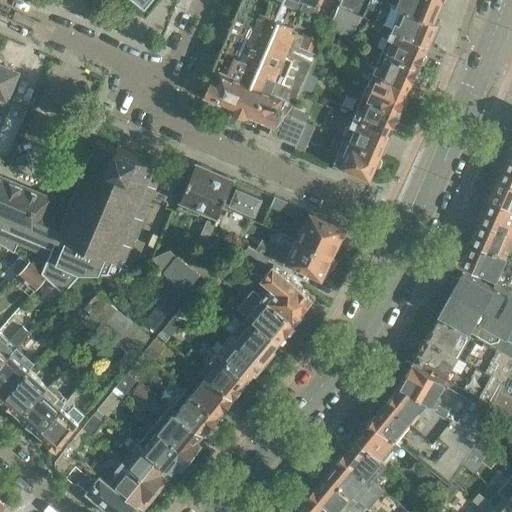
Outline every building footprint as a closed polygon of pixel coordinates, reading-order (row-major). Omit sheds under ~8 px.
[(210,78),(203,94),(231,106),(230,108),(246,115),(248,113),(272,123),(268,133),(281,139),(291,115),(294,107),(293,106),(295,103),(316,52),(322,40),(304,33),(287,25),(294,8),(275,0),(241,0),(212,67),(220,71),(216,80),(210,78)] [(300,0),(298,7),(312,13),(317,0),(300,0)] [(396,4),(386,0),(340,0),(339,4),(362,14),(388,25),(391,27),(428,43),(432,35),(436,34),(438,29),(436,25),(437,22),(434,20),(434,19),(396,4)] [(397,0),(396,4),(434,19),(442,0),(397,0)] [(362,14),(339,4),(330,26),(353,36),(362,14)] [(383,23),(367,17),(364,25),(380,32),(383,23)] [(391,27),(382,48),(419,64),(423,63),(425,57),(424,54),(428,43),(391,27)] [(355,56),(353,62),(378,73),(409,86),(413,78),(417,77),(419,72),(417,68),(419,64),(382,48),(375,64),(355,56)] [(368,79),(362,93),(399,109),(400,107),(404,106),(406,101),(404,97),(409,86),(378,73),(353,62),(349,71),(368,79)] [(0,96),(6,99),(18,71),(0,63),(0,96)] [(362,93),(353,116),(389,131),(393,122),(397,121),(400,116),(398,112),(399,109),(362,93)] [(294,107),(291,115),(305,121),(308,113),(303,111),(304,108),(296,104),(294,107)] [(291,115),(281,139),(296,145),(305,121),(291,115)] [(345,128),(343,133),(343,138),(380,153),(381,151),(385,150),(387,145),(385,141),(389,132),(389,131),(353,116),(349,125),(345,128)] [(0,245),(10,252),(15,243),(47,257),(41,270),(48,276),(59,288),(73,274),(91,274),(104,273),(116,272),(120,260),(120,258),(123,259),(124,256),(123,256),(128,247),(129,245),(129,244),(134,232),(135,232),(136,230),(135,229),(141,216),(142,217),(143,214),(142,214),(148,201),(149,201),(150,199),(149,198),(154,186),(155,186),(156,184),(155,183),(160,172),(161,173),(162,170),(153,166),(154,163),(135,155),(137,151),(117,142),(115,146),(96,138),(95,141),(86,137),(85,139),(86,139),(81,151),(80,151),(79,154),(80,154),(74,167),(73,167),(72,169),(73,169),(68,182),(67,182),(66,184),(67,185),(61,198),(60,198),(59,200),(60,200),(56,209),(47,205),(50,196),(0,174),(0,245)] [(379,156),(380,153),(343,138),(333,162),(338,164),(339,164),(369,177),(374,166),(378,165),(380,159),(379,156)] [(502,167),(499,174),(511,180),(511,154),(508,153),(508,154),(508,155),(506,154),(501,165),(503,166),(502,167)] [(183,201),(183,202),(218,217),(218,216),(220,211),(219,211),(233,178),(195,161),(178,199),(183,201)] [(492,188),(489,196),(511,206),(511,180),(499,174),(498,175),(499,176),(493,189),(492,188)] [(229,204),(232,206),(250,214),(250,213),(254,215),(261,199),(236,188),(229,204)] [(274,195),(272,200),(268,207),(290,216),(295,204),(274,195)] [(481,217),(480,218),(511,232),(511,206),(489,196),(489,197),(489,198),(487,197),(482,208),(484,209),(484,210),(483,210),(483,211),(484,212),(484,211),(487,212),(486,215),(481,217)] [(309,210),(296,237),(332,255),(334,253),(339,252),(342,245),(339,241),(346,226),(309,210)] [(227,214),(220,228),(240,237),(246,223),(227,214)] [(474,231),(470,239),(507,255),(506,256),(511,258),(511,232),(480,218),(479,220),(477,219),(473,230),(475,230),(475,232),(474,231)] [(212,223),(205,220),(200,230),(208,233),(212,223)] [(286,258),(284,261),(292,265),(293,264),(321,278),(325,269),(331,269),(334,262),(331,257),(332,255),(296,237),(290,249),(286,258)] [(464,253),(461,261),(480,270),(497,277),(508,282),(509,290),(511,291),(511,258),(506,256),(507,255),(470,239),(470,240),(471,240),(470,241),(468,240),(463,251),(465,252),(465,253),(464,253)] [(271,244),(265,253),(280,264),(287,255),(271,244)] [(259,270),(267,257),(247,245),(239,258),(259,270)] [(174,286),(143,323),(143,324),(153,332),(200,275),(169,249),(152,257),(174,286)] [(27,260),(16,271),(32,287),(43,275),(27,260)] [(266,271),(260,278),(274,290),(266,300),(293,320),(297,320),(302,315),(301,315),(300,311),(302,309),(301,308),(308,299),(307,299),(306,294),(307,293),(298,286),(300,285),(273,262),(266,271)] [(451,288),(450,289),(511,324),(511,297),(472,274),(462,268),(457,278),(452,279),(450,284),(451,288)] [(253,288),(237,306),(241,309),(245,313),(246,314),(251,319),(277,339),(283,332),(288,331),(292,327),(291,322),(293,320),(266,300),(253,288)] [(103,319),(114,306),(94,289),(83,302),(103,319)] [(444,302),(438,312),(448,317),(470,330),(511,352),(511,324),(450,289),(449,292),(445,292),(442,298),(444,302)] [(187,297),(177,310),(185,316),(195,303),(187,297)] [(229,300),(223,307),(228,312),(230,310),(236,315),(241,309),(237,306),(229,300)] [(122,334),(133,322),(114,306),(103,319),(122,334)] [(228,312),(220,321),(231,332),(236,337),(265,361),(271,353),(270,348),(277,339),(251,319),(246,314),(245,313),(241,309),(236,315),(230,310),(228,312)] [(177,310),(172,316),(180,322),(183,325),(188,318),(185,316),(177,310)] [(426,336),(426,337),(503,381),(507,374),(511,364),(511,355),(499,349),(446,321),(437,315),(433,323),(434,323),(432,326),(429,324),(425,332),(428,334),(426,337),(426,336)] [(172,316),(156,335),(164,341),(180,322),(172,316)] [(117,340),(130,357),(149,335),(133,322),(122,334),(117,340)] [(0,333),(0,363),(16,346),(28,332),(22,327),(9,341),(0,333)] [(217,340),(210,348),(215,351),(220,356),(246,377),(253,369),(258,368),(265,361),(236,337),(231,332),(221,344),(217,340)] [(418,350),(414,358),(423,363),(429,367),(494,403),(495,402),(503,381),(426,337),(424,339),(421,340),(419,344),(420,348),(419,351),(418,350)] [(153,340),(141,354),(152,362),(164,349),(153,340)] [(42,343),(33,354),(37,357),(46,347),(42,343)] [(16,346),(0,363),(0,397),(0,398),(27,367),(33,361),(16,346)] [(215,351),(200,370),(231,396),(232,395),(237,394),(241,390),(240,384),(246,377),(220,356),(215,351)] [(135,361),(127,371),(136,379),(145,369),(135,361)] [(405,374),(400,384),(445,409),(482,431),(496,404),(445,380),(413,362),(411,364),(409,363),(403,373),(405,374)] [(27,367),(0,398),(3,400),(3,404),(8,409),(12,409),(19,415),(47,384),(27,367)] [(127,371),(111,390),(121,398),(122,398),(137,379),(136,379),(127,371)] [(201,371),(185,389),(186,389),(216,414),(222,407),(227,406),(231,401),(231,396),(204,374),(201,371)] [(503,381),(499,391),(511,398),(511,377),(507,374),(503,381)] [(47,384),(19,415),(22,417),(22,421),(27,426),(30,425),(37,431),(66,397),(49,382),(47,384)] [(150,392),(138,382),(132,390),(144,400),(150,392)] [(376,412),(369,419),(394,440),(406,450),(448,485),(450,481),(477,444),(477,443),(482,431),(400,384),(399,385),(395,390),(390,391),(386,396),(386,400),(384,403),(380,403),(377,407),(377,411),(376,412)] [(186,389),(171,406),(174,409),(202,432),(207,425),(212,424),(216,420),(216,414),(186,389)] [(66,397),(37,431),(45,439),(46,443),(51,448),(54,447),(56,449),(66,438),(78,423),(84,414),(73,404),(73,390),(66,397)] [(111,390),(97,409),(106,417),(121,398),(111,390)] [(495,402),(511,415),(511,398),(499,391),(495,402)] [(164,413),(154,425),(158,428),(189,453),(199,441),(196,439),(202,432),(174,409),(171,406),(170,406),(164,413)] [(97,409),(81,428),(91,435),(106,417),(97,409)] [(355,438),(385,463),(400,445),(394,440),(369,419),(364,425),(365,426),(364,427),(360,427),(357,431),(357,435),(355,438)] [(504,431),(491,421),(487,427),(479,445),(488,452),(504,431)] [(143,438),(139,443),(143,446),(168,468),(171,470),(176,464),(179,466),(189,453),(158,428),(154,425),(143,438)] [(81,428),(66,446),(73,452),(88,433),(81,428)] [(340,455),(365,476),(371,480),(385,463),(355,438),(351,439),(347,443),(348,447),(347,448),(346,447),(340,455)] [(131,453),(123,463),(153,486),(168,468),(143,446),(139,443),(134,439),(126,448),(132,452),(131,453)] [(477,444),(463,463),(474,472),(488,452),(479,445),(477,443),(477,444)] [(55,460),(55,466),(65,475),(80,457),(73,452),(66,446),(55,460)] [(327,472),(326,473),(350,494),(365,506),(368,508),(383,490),(371,481),(340,455),(335,461),(335,462),(335,463),(330,463),(327,467),(328,471),(327,472)] [(75,484),(78,481),(87,489),(114,511),(142,511),(144,510),(138,505),(138,504),(110,480),(100,471),(80,457),(65,475),(75,484)] [(123,463),(110,480),(138,504),(153,486),(123,463)] [(311,490),(310,491),(334,511),(360,511),(365,506),(350,494),(326,473),(325,474),(321,475),(317,479),(318,483),(317,484),(316,483),(311,490)] [(511,474),(497,493),(503,498),(506,501),(507,500),(511,503),(511,474)] [(441,493),(446,486),(439,481),(434,488),(441,493)] [(458,487),(450,481),(448,485),(438,497),(445,503),(458,487)] [(298,507),(296,509),(298,511),(334,511),(310,491),(305,497),(305,498),(301,499),(298,503),(298,507)] [(478,494),(472,500),(486,511),(511,511),(511,503),(507,500),(506,501),(503,498),(495,508),(478,494)] [(436,511),(443,505),(436,499),(425,511),(436,511)]
